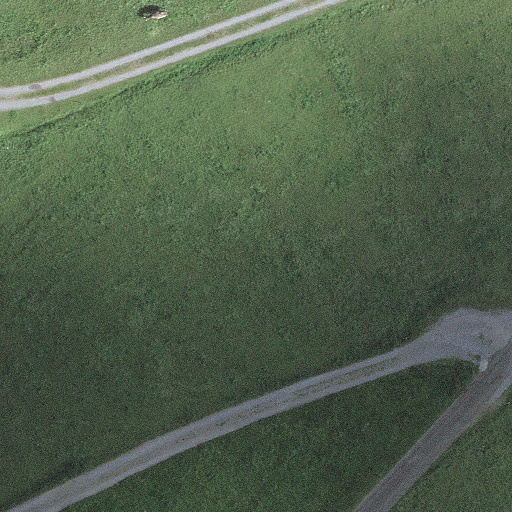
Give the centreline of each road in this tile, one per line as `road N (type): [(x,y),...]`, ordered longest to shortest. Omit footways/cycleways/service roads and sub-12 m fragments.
road 1 (track): [(34,511),(211,423),(492,330),(511,333)]
road 2 (track): [(0,103),(69,90),(321,0)]
road 3 (track): [(511,357),(363,511)]
